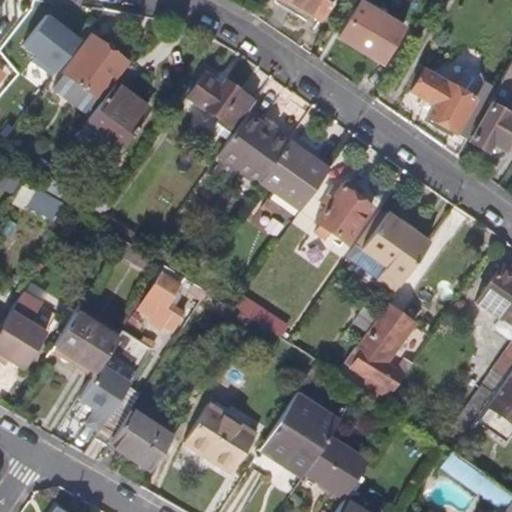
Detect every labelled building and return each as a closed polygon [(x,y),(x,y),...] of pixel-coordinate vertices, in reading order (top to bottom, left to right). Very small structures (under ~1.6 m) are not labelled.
[(328,0),(288,0),(318,17),(328,0)] [(397,25),(358,1),(339,32),(378,56),(397,25)] [(52,74),(79,40),(46,14),(22,44),(36,55),(33,59),(52,74)] [(60,68),(95,96),(121,63),(86,36),(60,68)] [(511,56),(481,102),(463,132),(489,148),(494,140),(501,145),(511,128),(511,56)] [(481,102),(414,58),(399,81),(431,101),(424,113),(460,136),(463,132),(481,102)] [(215,123),(228,132),(243,111),(249,102),(236,93),(239,88),(219,74),(213,83),(198,73),(183,95),(218,119),(215,123)] [(83,124),(113,145),(132,119),(133,120),(142,108),(111,86),(83,124)] [(284,140),(243,111),(228,132),(214,155),(254,184),(256,179),(284,140)] [(256,179),(296,207),(323,167),(284,140),(256,179)] [(330,178),(305,214),(342,239),(367,203),(363,200),(363,193),(352,186),(345,188),(330,178)] [(56,217),(64,197),(23,181),(16,202),(56,217)] [(129,193),(120,205),(133,215),(141,202),(129,193)] [(362,238),(384,206),(379,202),(355,234),(362,238)] [(426,236),(384,206),(362,238),(382,252),(378,259),(399,274),(426,236)] [(136,233),(103,211),(96,220),(119,235),(130,242),(136,233)] [(511,329),(478,376),(492,386),(510,361),(511,358),(511,271),(497,261),(471,299),(494,315),(496,312),(511,322),(511,329)] [(175,301),(183,306),(191,294),(157,274),(150,285),(162,292),(157,301),(169,309),(175,301)] [(411,315),(384,296),(354,338),(361,344),(349,360),(378,380),(390,363),(381,356),(411,315)] [(53,341),(95,367),(98,361),(117,332),(76,304),(53,341)] [(47,328),(11,305),(0,322),(0,353),(2,350),(25,365),(47,328)] [(227,365),(217,357),(197,391),(206,397),(227,365)] [(127,379),(98,361),(95,367),(77,396),(93,406),(84,420),(97,428),(127,379)] [(507,434),(511,426),(511,362),(510,361),(492,386),(474,412),(507,434)] [(339,414),(295,386),(259,443),(303,471),(304,469),(328,430),(339,414)] [(253,426),(206,397),(184,433),(231,463),(253,426)] [(172,430),(130,403),(109,437),(151,463),(172,430)] [(370,456),(328,430),(304,469),(345,495),(370,456)] [(440,462),(504,506),(511,493),(511,486),(451,444),(440,462)] [(372,511),(345,495),(334,511),(372,511)] [(65,511),(53,503),(46,511),(65,511)]
